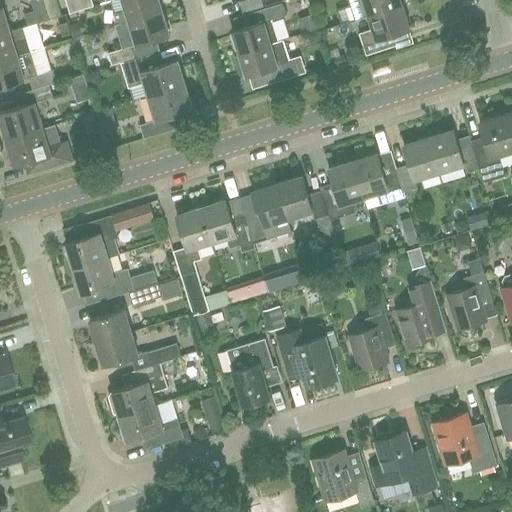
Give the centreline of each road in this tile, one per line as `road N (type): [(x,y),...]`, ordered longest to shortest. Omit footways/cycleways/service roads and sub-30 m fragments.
road 1 (tertiary): [(18,210),(510,58)]
road 2 (residential): [(511,356),(97,487)]
road 3 (residential): [(97,487),(18,210)]
